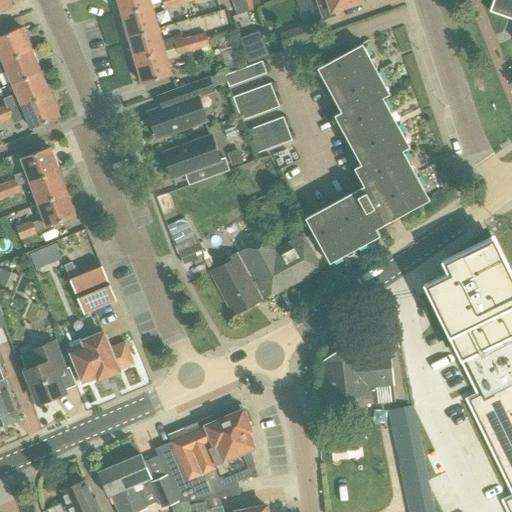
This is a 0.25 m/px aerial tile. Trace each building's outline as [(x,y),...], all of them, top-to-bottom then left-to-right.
[(8,0),(0,0),(0,12),(12,7),(8,0)] [(117,0),(122,14),(151,5),(149,0),(117,0)] [(161,0),(164,9),(182,4),(180,0),(161,0)] [(363,0),(316,0),(317,4),(323,19),(333,16),(331,11),(363,0)] [(511,0),(493,0),(489,11),(511,19),(511,0)] [(128,37),(158,28),(151,5),(122,14),(128,37)] [(285,48),(315,38),(310,23),(280,33),(285,48)] [(0,62),(31,50),(22,27),(0,36),(0,62)] [(135,60),(165,51),(158,28),(128,37),(135,60)] [(241,38),(249,60),(266,54),(258,32),(241,38)] [(205,33),(188,37),(190,44),(194,43),(195,50),(209,46),(205,33)] [(178,55),(195,50),(194,43),(190,44),(188,37),(174,41),(176,48),(178,55)] [(330,263),(380,235),(376,228),(429,199),(403,150),(409,146),(383,97),(389,94),(362,44),(317,68),(341,111),(334,115),(361,164),(354,168),(364,186),(305,218),(330,263)] [(12,84),(41,72),(31,50),(0,62),(0,74),(7,71),(12,84)] [(165,51),(135,60),(142,84),(171,75),(165,51)] [(262,61),(254,64),(259,75),(266,73),(262,61)] [(251,78),(259,75),(254,64),(247,66),(251,78)] [(251,78),(247,66),(239,69),(244,81),(251,78)] [(236,84),(244,81),(239,69),(232,72),(236,84)] [(11,110),(50,94),(41,72),(12,84),(17,94),(5,99),(8,104),(11,110)] [(229,87),(236,84),(232,72),(225,75),(224,72),(223,73),(227,82),(229,87)] [(214,87),(227,82),(223,73),(210,77),(210,76),(156,95),(161,109),(148,114),(156,138),(207,119),(199,98),(215,92),(214,87)] [(270,83),(263,86),(267,98),(275,95),(270,83)] [(260,100),(267,98),(263,86),(255,89),(260,100)] [(252,103),(260,100),(255,89),(248,91),(252,103)] [(245,106),(252,103),(248,91),(240,94),(245,106)] [(59,117),(50,94),(11,110),(14,117),(11,118),(14,124),(27,118),(31,129),(59,117)] [(233,97),(237,109),(245,106),(240,94),(233,97)] [(279,106),(275,95),(267,98),(272,109),(279,106)] [(272,109),(267,98),(260,100),(264,112),(272,109)] [(264,112),(260,100),(252,103),(257,115),(264,112)] [(245,106),(249,118),(257,115),(252,103),(245,106)] [(0,107),(0,122),(14,117),(11,110),(8,104),(0,107)] [(249,118),(245,106),(237,109),(242,121),(249,118)] [(283,116),(275,119),(280,131),(287,128),(283,116)] [(280,131),(275,119),(268,122),(272,134),(280,131)] [(265,137),(272,134),(268,122),(260,125),(265,137)] [(265,137),(260,125),(253,128),(257,140),(265,137)] [(245,131),(250,143),(257,140),(253,128),(245,131)] [(287,128),(280,131),(284,143),(292,140),(287,128)] [(277,146),(284,143),(280,131),(272,134),(277,146)] [(272,134),(265,137),(269,149),(277,146),(272,134)] [(220,159),(211,135),(162,153),(172,178),(184,174),(189,185),(230,170),(225,158),(220,159)] [(262,152),(269,149),(265,137),(257,140),(262,152)] [(262,152),(257,140),(250,143),(254,154),(262,152)] [(19,185),(58,170),(50,147),(21,158),(25,170),(13,175),(15,179),(19,185)] [(232,167),(244,162),(241,153),(228,157),(232,167)] [(38,204),(67,193),(58,170),(19,185),(30,182),(38,204)] [(19,185),(15,179),(2,184),(4,190),(2,191),(4,198),(21,192),(19,185)] [(67,193),(38,204),(46,227),(36,230),(32,221),(15,226),(21,240),(36,234),(38,240),(53,234),(50,225),(75,216),(67,193)] [(172,235),(189,227),(185,217),(167,225),(172,235)] [(194,236),(189,227),(172,235),(176,244),(194,236)] [(234,254),(258,301),(321,267),(302,234),(283,244),(276,231),(234,254)] [(457,269),(426,285),(433,298),(438,296),(443,306),(438,309),(444,322),(450,319),(454,329),(449,332),(456,346),(461,343),(466,353),(460,356),(468,371),(472,370),(478,384),(475,385),(479,393),(468,399),(476,414),(479,413),(485,427),(482,428),(490,444),(493,442),(500,456),(497,458),(505,474),(508,472),(511,481),(511,486),(511,487),(511,488),(511,495),(504,500),(510,511),(511,511),(511,290),(511,289),(511,288),(511,276),(510,272),(505,275),(500,266),(505,263),(493,237),(453,258),(457,269)] [(183,264),(205,257),(200,244),(179,252),(183,264)] [(233,315),(258,301),(234,254),(222,260),(224,264),(214,269),(221,281),(216,284),(233,315)] [(76,272),(72,262),(64,265),(69,275),(68,275),(84,314),(117,301),(100,262),(76,272)] [(0,284),(10,288),(16,274),(0,267),(0,284)] [(110,347),(103,332),(82,341),(83,344),(69,350),(82,382),(96,376),(98,380),(119,371),(119,370),(135,364),(125,341),(110,347)] [(359,352),(351,340),(322,361),(323,362),(327,407),(373,403),(372,388),(394,385),(390,349),(359,352)] [(38,403),(65,393),(55,369),(64,365),(54,342),(32,351),(38,365),(25,370),(38,403)] [(8,391),(0,393),(0,425),(18,419),(8,391)] [(257,473),(250,448),(253,446),(247,432),(251,430),(243,414),(239,412),(241,407),(238,405),(185,428),(187,433),(161,446),(155,448),(158,456),(167,477),(177,502),(178,502),(185,501),(195,500),(240,493),(238,481),(257,473)] [(408,511),(433,511),(428,485),(412,405),(388,410),(408,511)] [(140,455),(113,466),(132,511),(134,511),(147,507),(146,506),(136,482),(147,477),(149,476),(143,462),(140,455)] [(132,511),(113,466),(98,473),(108,496),(110,494),(117,511),(132,511)] [(167,477),(150,484),(158,501),(161,509),(177,502),(167,477)] [(91,496),(84,480),(72,485),(70,484),(66,485),(65,488),(61,490),(67,505),(63,507),(65,511),(101,511),(100,509),(94,495),(91,496)] [(267,511),(266,505),(236,511),(234,511),(223,511),(223,506),(222,506),(220,497),(204,499),(206,511),(267,511)] [(186,502),(174,504),(175,511),(190,511),(188,501),(186,502)]
